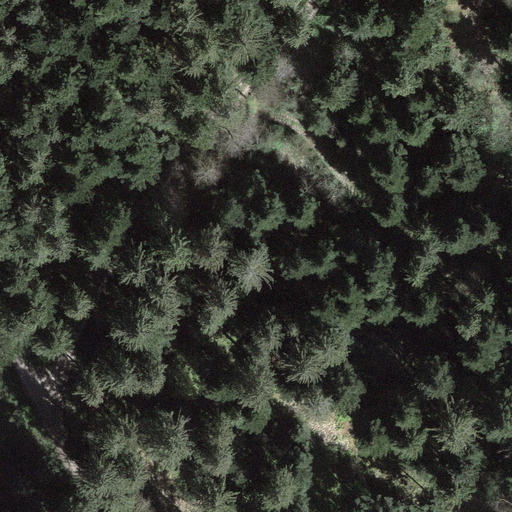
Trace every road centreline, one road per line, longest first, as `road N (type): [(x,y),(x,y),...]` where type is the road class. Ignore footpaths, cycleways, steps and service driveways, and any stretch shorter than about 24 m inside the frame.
road 1 (track): [(319,0),(112,254),(45,386)]
road 2 (track): [(511,321),(315,136),(278,114),(226,110)]
road 3 (track): [(0,280),(55,425),(83,475),(117,511)]
